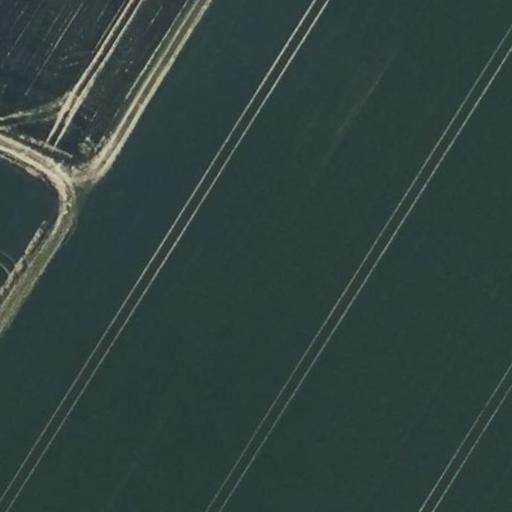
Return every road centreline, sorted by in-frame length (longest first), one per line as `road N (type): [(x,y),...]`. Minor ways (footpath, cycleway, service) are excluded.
road 1 (track): [(205,0),(67,210)]
road 2 (track): [(0,332),(63,233),(67,210),(47,165),(0,138)]
